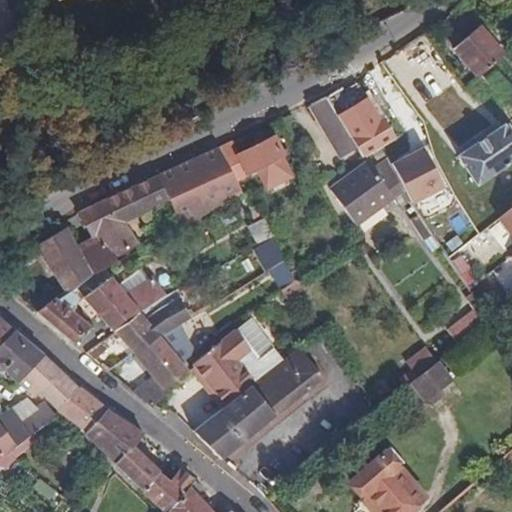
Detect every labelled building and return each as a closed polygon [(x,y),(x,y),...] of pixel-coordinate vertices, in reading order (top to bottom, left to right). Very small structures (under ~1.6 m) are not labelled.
[(476,78),(505,52),(490,34),(481,25),(453,49),(462,61),(460,62),(465,69),(468,68),(476,78)] [(511,45),(511,43),(498,27),(490,34),(505,52),(511,45)] [(380,118),(356,78),(326,95),(350,135),(363,157),(378,148),(396,137),(383,116),(380,118)] [(489,127),(465,94),(430,118),(453,152),(489,127)] [(350,135),(326,95),(306,105),(306,106),(329,147),(350,135)] [(511,159),(511,137),(503,125),(458,156),(477,183),(511,159)] [(291,175),(281,157),(287,154),(274,134),(257,142),(255,139),(249,142),(251,145),(238,153),(232,141),(218,147),(236,182),(255,171),(266,189),(291,175)] [(242,193),(236,182),(218,147),(108,197),(125,223),(149,211),(151,214),(171,203),(183,225),(238,195),(242,193)] [(423,147),(390,166),(415,203),(443,186),(423,147)] [(359,224),(405,189),(396,175),(384,184),(366,162),(331,189),(359,224)] [(74,182),(68,171),(56,179),(62,189),(74,182)] [(44,186),(50,196),(62,189),(56,179),(44,186)] [(270,234),(250,190),(242,193),(238,195),(240,199),(248,215),(254,213),(258,221),(248,226),(255,242),(259,241),(270,234)] [(125,223),(108,197),(80,210),(95,237),(78,247),(93,271),(117,260),(116,258),(139,244),(125,223)] [(248,215),(240,199),(236,201),(243,218),(248,215)] [(511,204),(497,217),(511,235),(511,204)] [(421,212),(412,218),(425,238),(434,232),(421,212)] [(305,274),(276,217),(268,220),(288,261),(285,263),(295,279),(299,278),(300,278),(305,274)] [(93,271),(78,247),(68,230),(36,250),(63,288),(54,295),(58,299),(68,292),(75,286),(92,272),(93,271)] [(282,259),(270,234),(259,241),(271,266),(282,259)] [(295,279),(285,263),(282,259),(271,266),(267,269),(279,288),(295,279)] [(140,311),(166,293),(153,275),(126,294),(109,274),(83,294),(114,330),(140,311)] [(319,280),(311,286),(324,312),(332,306),(319,280)] [(220,299),(228,294),(226,291),(218,296),(220,299)] [(91,325),(68,306),(77,299),(68,292),(58,299),(54,295),(35,310),(73,342),(91,325)] [(140,311),(114,330),(132,354),(157,335),(159,337),(177,325),(190,316),(178,299),(147,320),(140,311)] [(457,343),(474,330),(466,320),(450,333),(457,343)] [(0,345),(13,332),(0,321),(0,345)] [(181,363),(197,350),(177,325),(159,337),(157,335),(132,354),(150,376),(132,391),(151,406),(170,391),(166,386),(186,370),(181,363)] [(0,369),(17,386),(42,357),(13,332),(0,345),(0,369)] [(116,333),(88,354),(108,370),(132,354),(116,333)] [(253,380),(245,370),(255,362),(231,333),(192,364),(224,404),(253,380)] [(221,458),(323,378),(297,346),(253,380),(224,404),(191,431),(221,458)] [(403,381),(434,360),(424,347),(394,368),(403,381)] [(62,375),(42,357),(17,386),(33,400),(37,396),(56,412),(77,390),(62,375)] [(441,388),(453,378),(438,359),(398,391),(413,410),(426,400),(430,405),(445,394),(441,388)] [(86,434),(107,412),(85,396),(77,390),(56,412),(86,434)] [(21,426),(38,414),(25,402),(11,412),(21,426)] [(21,426),(30,439),(55,420),(44,410),(38,414),(21,426)] [(0,430),(5,437),(21,426),(11,412),(0,418),(0,430)] [(132,446),(139,438),(131,431),(127,427),(121,422),(113,416),(107,412),(86,434),(84,436),(114,465),(132,447),(132,446)] [(30,439),(21,426),(5,437),(15,450),(26,442),(30,439)] [(15,450),(5,437),(0,430),(0,460),(9,454),(15,450)] [(17,460),(32,446),(26,442),(15,450),(9,454),(17,460)] [(143,493),(159,474),(132,446),(132,447),(114,465),(143,493)] [(401,465),(388,450),(353,480),(368,497),(358,505),(363,511),(410,511),(429,496),(401,465)] [(167,511),(192,482),(179,471),(169,483),(159,474),(143,493),(163,511),(167,511)] [(210,511),(195,496),(200,490),(192,482),(167,511),(210,511)]
